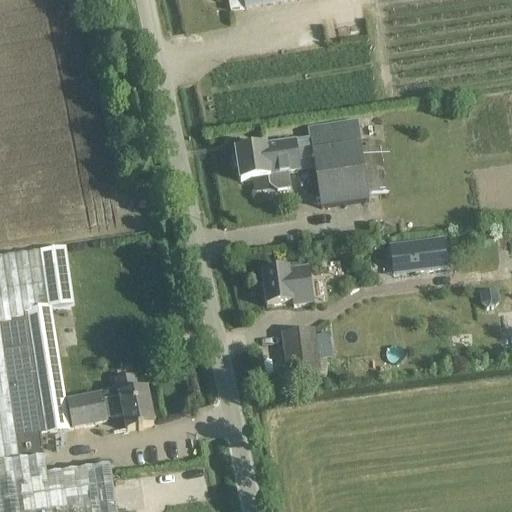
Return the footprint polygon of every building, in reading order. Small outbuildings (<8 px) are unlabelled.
[(205,0),(206,2),(221,0),(227,0),(230,13),(312,0),(322,0),(324,9),(372,0),(371,0),(205,0)] [(362,146),(358,123),(307,131),(309,141),(235,152),(236,156),(233,159),(234,166),(238,168),(240,184),(268,180),(269,187),(277,193),(290,191),(288,176),(314,173),(320,209),(368,202),(368,201),(386,198),(378,143),(362,146)] [(418,245),(390,249),(393,277),(414,275),(441,271),(447,271),(443,242),(418,245)] [(116,383),(120,398),(120,399),(103,402),(102,395),(66,402),(51,311),(74,307),(65,250),(0,259),(0,511),(116,511),(110,469),(46,477),(40,437),(72,432),(72,433),(108,425),(107,421),(123,417),(126,432),(153,427),(146,392),(137,394),(134,379),(116,383)] [(312,307),(307,271),(289,274),(289,272),(262,276),(266,309),(293,305),(293,306),(293,309),(295,309),(311,307),(312,307)] [(316,385),(314,376),(319,375),(320,375),(314,332),(282,336),(287,379),(299,378),(300,387),(316,385)]
